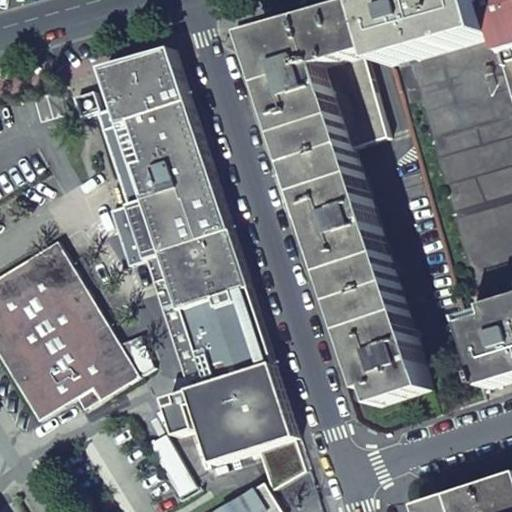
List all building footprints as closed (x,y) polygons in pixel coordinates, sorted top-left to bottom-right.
[(241,52),(295,220),(315,214),(335,276),(364,369),(371,393),(378,392),(383,409),(436,393),(358,151),(393,140),(371,61),(390,55),(373,0),(357,0),(259,27),(265,45),(241,52)] [(373,0),(390,55),(393,69),(395,68),(501,38),(489,0),(373,0)] [(511,0),(489,0),(501,38),(505,55),(511,53),(511,0)] [(422,103),(476,292),(501,285),(504,294),(511,292),(511,282),(511,281),(511,82),(510,76),(511,76),(505,55),(501,38),(395,68),(406,107),(422,103)] [(303,440),(289,399),(255,291),(236,233),(177,52),(107,71),(114,91),(120,110),(103,116),(133,208),(117,214),(134,269),(152,263),(159,284),(189,380),(208,374),(212,386),(195,392),(196,394),(182,399),(182,398),(168,402),(179,438),(201,432),(195,413),(202,411),(206,425),(219,465),(303,440)] [(298,231),(315,282),(335,276),(315,214),(295,220),(298,231)] [(0,284),(0,350),(45,424),(83,401),(99,392),(107,405),(147,381),(64,245),(0,284)] [(470,322),(492,391),(511,385),(511,306),(496,311),(497,315),(470,322)] [(99,392),(83,401),(91,415),(107,405),(99,392)] [(511,511),(511,483),(428,511),(511,511)] [(288,511),(274,488),(233,511),(288,511)]
